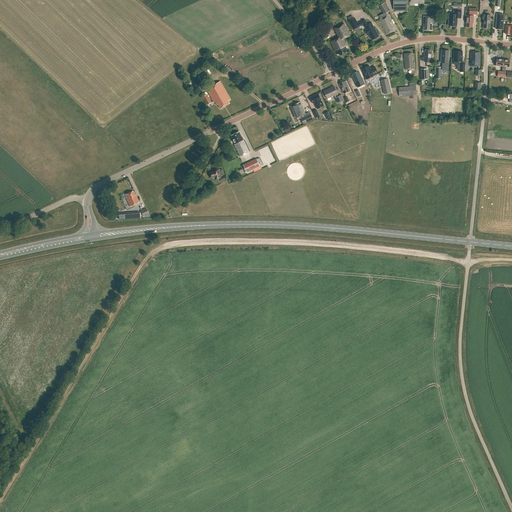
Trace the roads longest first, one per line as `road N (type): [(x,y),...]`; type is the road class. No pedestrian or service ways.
road 1 (track): [(0,500),(158,248),(247,241),(467,263),(511,260)]
road 2 (primary): [(469,241),(323,226),(152,228)]
road 3 (unclassified): [(511,509),(461,378),(469,241)]
road 4 (unclassified): [(87,200),(99,184),(331,73)]
road 5 (unclassified): [(469,241),(486,42)]
road 6 (unclassified): [(331,73),(408,41),(486,42)]
